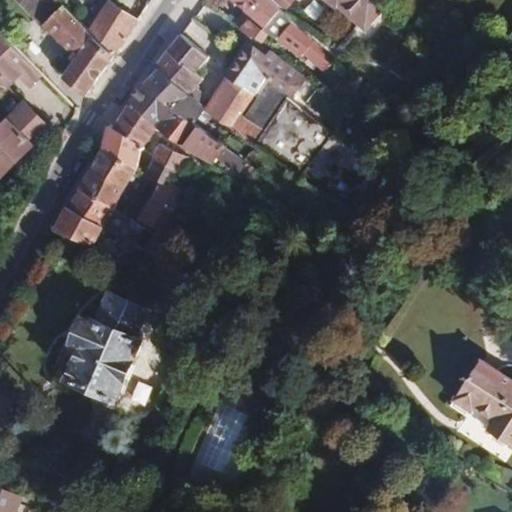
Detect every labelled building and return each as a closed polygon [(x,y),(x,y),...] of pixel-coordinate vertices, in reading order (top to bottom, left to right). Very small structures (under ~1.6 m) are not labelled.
[(18,0),(77,59),(64,77),(87,96),(100,78),(114,56),(89,33),(58,0),(18,0)] [(282,9),(271,0),(235,0),(246,10),(234,24),(255,40),(259,35),(263,37),(266,33),(278,41),(296,58),(300,53),(320,72),(333,57),(282,9)] [(271,0),(282,9),(291,0),(271,0)] [(384,10),(373,0),(327,0),(336,9),(339,5),(365,30),(384,10)] [(89,33),(114,56),(138,23),(108,3),(89,33)] [(0,94),(13,82),(8,77),(26,59),(0,32),(0,94)] [(181,35),(155,66),(161,70),(162,70),(189,95),(203,80),(195,73),(209,58),(181,35)] [(239,57),(226,77),(256,94),(277,65),(248,43),(239,57)] [(13,82),(15,84),(34,67),(26,59),(8,77),(13,82)] [(189,95),(162,70),(161,70),(152,77),(145,83),(194,124),(206,108),(189,95)] [(256,146),(358,219),(387,183),(268,81),(257,95),(256,94),(226,77),(220,86),(206,108),(256,146)] [(194,124),(145,83),(136,94),(129,102),(131,103),(158,127),(159,126),(182,145),(213,162),(218,156),(240,173),(248,163),(199,126),(194,124)] [(25,154),(39,141),(39,142),(51,130),(26,101),(13,114),(13,115),(0,128),(0,170),(4,175),(25,154)] [(115,129),(144,145),(158,127),(131,103),(123,116),(115,129)] [(418,115),(410,124),(424,136),(432,126),(418,115)] [(423,140),(408,125),(397,135),(411,150),(423,140)] [(115,129),(109,126),(106,138),(104,149),(137,168),(138,169),(144,145),(115,129)] [(190,157),(162,144),(147,175),(160,182),(172,188),(174,185),(190,157)] [(92,169),(126,188),(137,168),(104,149),(99,158),(92,169)] [(80,189),(114,209),(126,188),(92,169),(80,189)] [(220,178),(213,193),(224,199),(227,193),(231,184),(220,178)] [(189,193),(174,185),(172,188),(160,182),(151,199),(178,216),(182,206),(189,193)] [(125,216),(114,209),(80,189),(75,197),(70,208),(103,227),(136,246),(141,238),(120,225),(125,216)] [(241,201),(227,193),(224,199),(218,210),(234,215),(241,201)] [(443,212),(451,202),(440,194),(433,204),(443,212)] [(139,220),(169,235),(178,216),(151,199),(139,220)] [(95,245),(103,227),(70,208),(58,229),(95,245)] [(172,242),(148,229),(139,247),(165,259),(172,242)] [(116,401),(143,340),(138,338),(150,310),(111,293),(99,323),(85,317),(78,334),(73,344),(82,348),(67,379),(116,401)] [(511,378),(484,359),(455,399),(472,411),(476,406),(496,420),(488,431),(511,448),(511,378)] [(288,390),(255,375),(246,393),(280,408),(288,390)] [(139,380),(132,398),(144,403),(151,385),(139,380)] [(0,511),(16,511),(22,496),(0,486),(0,511)]
